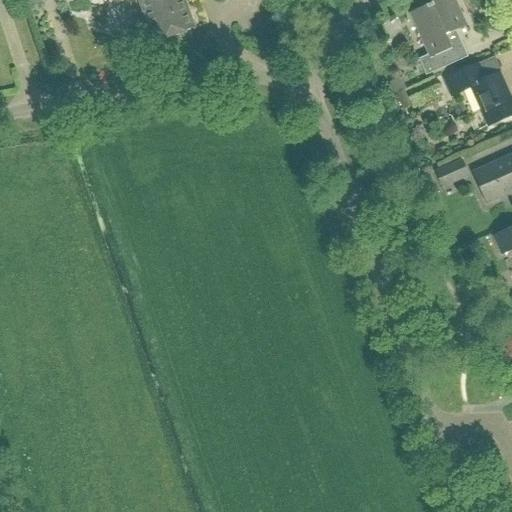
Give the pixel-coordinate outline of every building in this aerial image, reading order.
[(138,0),(153,43),(194,29),(184,0),(138,0)] [(425,77),(467,58),(455,32),(466,27),(454,0),(431,0),(424,3),(426,7),(409,15),(427,57),(418,61),(425,77)] [(451,98),(462,93),(471,89),(488,128),(511,116),(511,103),(499,74),(485,80),(478,65),(454,76),(443,80),(451,98)] [(401,77),(388,83),(393,94),(406,88),(401,77)] [(411,107),(404,91),(395,95),(402,110),(411,107)] [(486,205),(511,193),(511,156),(473,174),(486,205)] [(442,188),(467,177),(461,162),(435,174),(442,188)] [(511,228),(493,237),(501,255),(511,249),(511,228)] [(511,337),(511,314),(499,320),(507,339),(511,337)]
